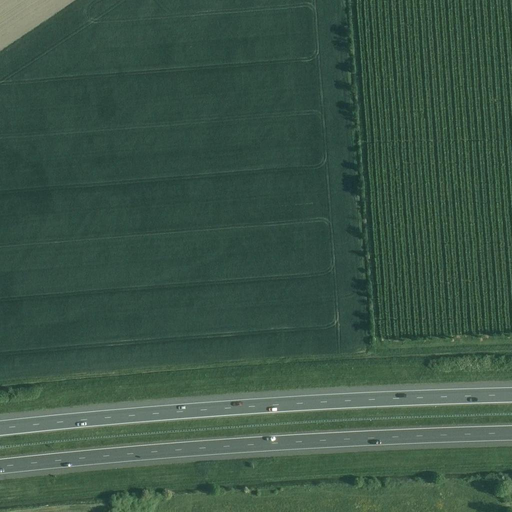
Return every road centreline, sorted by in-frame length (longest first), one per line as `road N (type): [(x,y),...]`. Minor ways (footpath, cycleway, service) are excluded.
road 1 (motorway): [(511,396),(248,406),(0,428)]
road 2 (motorway): [(0,467),(511,433)]
